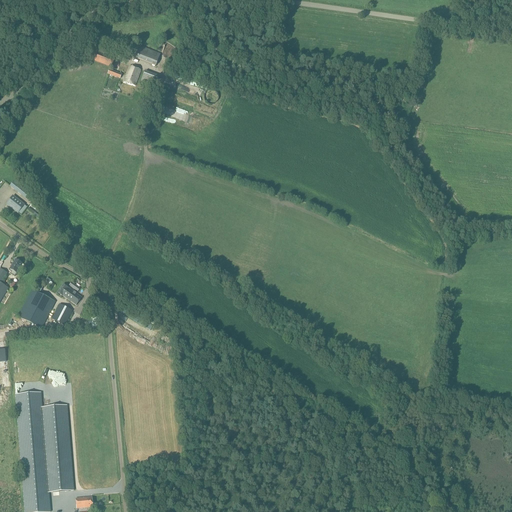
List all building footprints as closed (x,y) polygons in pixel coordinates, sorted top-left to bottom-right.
[(160,54),(138,46),(133,57),(156,66),(160,54)] [(94,61),(111,68),(115,58),(98,52),(94,61)] [(141,71),(130,66),(124,82),(135,86),(141,71)] [(109,70),(108,73),(108,75),(120,79),(122,74),(109,70)] [(190,115),(182,113),(182,110),(167,107),(165,114),(189,120),(190,115)] [(28,187),(22,182),(17,178),(10,187),(26,199),(31,193),(27,189),(28,187)] [(24,205),(13,196),(6,204),(18,213),(24,205)] [(15,260),(10,269),(9,271),(11,272),(10,274),(15,277),(22,264),(15,260)] [(0,268),(0,302),(8,288),(2,284),(6,278),(5,278),(8,273),(0,269),(0,268)] [(63,284),(57,293),(62,296),(63,296),(70,301),(72,298),(71,298),(74,294),(73,294),(74,292),(73,292),(68,288),(68,287),(63,284)] [(32,290),(18,317),(41,329),(55,302),(32,290)] [(72,298),(70,301),(76,305),(81,298),(73,292),(74,292),(73,294),(74,294),(71,298),(72,298)] [(90,297),(81,315),(88,319),(97,300),(90,297)] [(59,304),(51,318),(64,325),(71,310),(59,304)] [(91,319),(88,319),(89,328),(91,328),(91,329),(97,329),(97,325),(96,325),(96,321),(96,317),(90,318),(91,319)] [(67,406),(42,408),(40,393),(15,395),(24,511),(49,511),(48,493),(53,492),(53,496),(59,496),(59,492),(73,491),(67,406)] [(76,499),(77,509),(92,507),(92,497),(76,499)]
